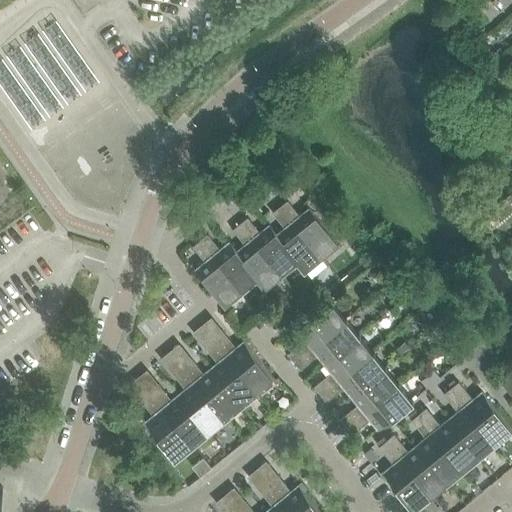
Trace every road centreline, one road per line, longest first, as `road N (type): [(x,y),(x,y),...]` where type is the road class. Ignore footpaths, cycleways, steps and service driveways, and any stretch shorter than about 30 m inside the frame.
road 1 (unclassified): [(139,243),(173,159),(204,118),(356,0)]
road 2 (residential): [(100,368),(121,374),(206,307),(164,253)]
road 3 (residential): [(182,510),(288,427)]
road 4 (unclassified): [(100,368),(139,243)]
road 5 (unclassified): [(60,490),(100,368)]
road 6 (residential): [(259,193),(164,253)]
